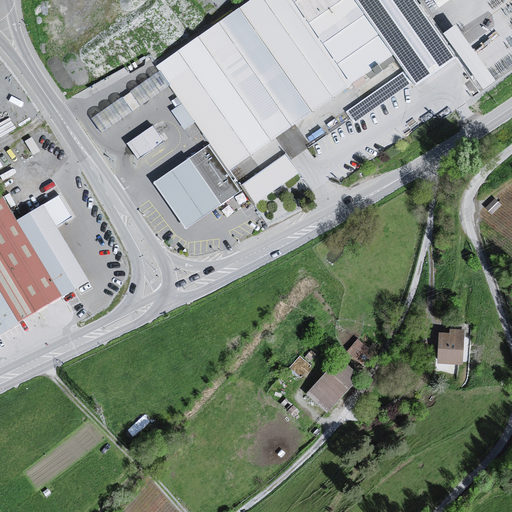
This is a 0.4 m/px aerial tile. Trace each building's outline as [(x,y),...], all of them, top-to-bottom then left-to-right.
[(355,0),(251,0),(156,66),(159,71),(169,85),(229,170),(394,55),(355,0)] [(413,0),(355,0),(394,55),(415,85),(455,57),(454,56),(466,47),(433,0),(425,0),(417,6),(413,0)] [(159,71),(92,119),(101,132),(169,85),(159,71)] [(153,126),(127,143),(138,159),(163,142),(153,126)] [(209,146),(190,159),(221,204),(240,191),(209,146)] [(286,152),(241,183),(256,203),(300,172),(286,152)] [(190,159),(155,184),(186,228),(221,204),(190,159)] [(0,333),(87,283),(41,209),(15,223),(0,197),(0,333)] [(437,328),(435,364),(462,366),(464,330),(437,328)] [(357,336),(347,351),(355,357),(356,356),(364,361),(373,348),(357,336)] [(339,359),(304,395),(325,415),(360,379),(339,359)]
